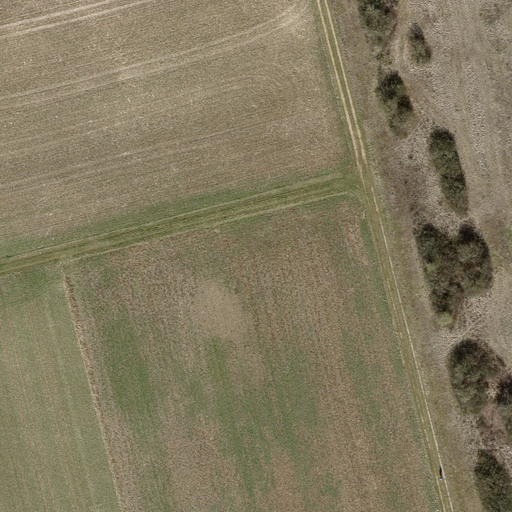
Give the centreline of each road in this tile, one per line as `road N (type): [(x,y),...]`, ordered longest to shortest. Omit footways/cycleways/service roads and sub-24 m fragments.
road 1 (track): [(0,268),(368,177)]
road 2 (track): [(368,177),(450,511)]
road 3 (track): [(368,177),(324,0)]
